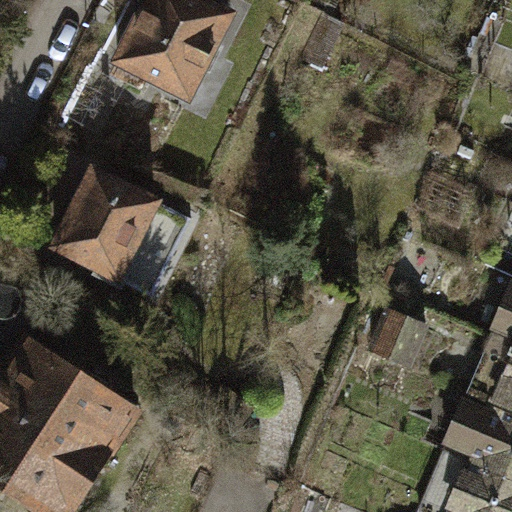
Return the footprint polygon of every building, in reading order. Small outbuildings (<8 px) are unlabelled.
[(226,0),(172,0),(137,73),(219,111),(264,18),(226,0)] [(115,172),(71,260),(145,297),(190,209),(115,172)] [(511,289),(495,329),(499,331),(496,338),(511,344),(511,289)] [(511,410),(511,344),(496,338),(472,394),(511,410)] [(0,419),(0,484),(44,511),(113,511),(173,417),(51,340),(0,419)] [(511,477),(511,410),(472,394),(469,402),(467,401),(449,443),(452,444),(449,451),(511,477)] [(511,511),(511,477),(449,451),(422,511),(511,511)]
